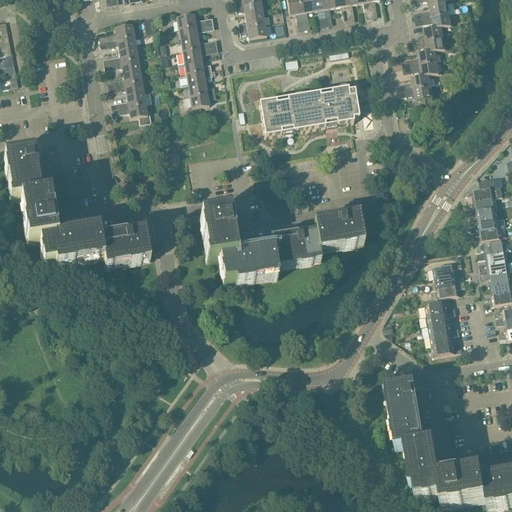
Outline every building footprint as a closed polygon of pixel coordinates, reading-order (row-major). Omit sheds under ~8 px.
[(238,4),(234,4),(235,10),(239,10),(261,6),(259,0),(241,0),(242,3),(238,4)] [(298,0),(289,0),(286,1),(289,19),(295,18),(295,22),(296,25),(302,24),(301,21),(298,0)] [(298,0),(301,21),(302,24),(308,24),(307,20),(306,16),(312,15),(309,0),(298,0)] [(309,0),(312,15),(317,14),(318,18),(319,22),(324,21),(324,17),(320,0),(309,0)] [(320,0),(324,17),(324,21),(330,20),(329,16),(329,12),(334,11),(332,0),(320,0)] [(332,0),(334,11),(340,10),(340,14),(341,18),(347,17),(346,13),(344,0),(332,0)] [(344,0),(346,13),(347,17),(353,16),(352,12),(351,9),(357,8),(355,0),(344,0)] [(355,0),(357,8),(362,7),(363,11),(363,14),(369,13),(369,10),(367,0),(355,0)] [(378,0),(367,0),(369,10),(369,13),(375,13),(374,9),(374,5),(379,4),(378,0)] [(420,0),(421,6),(425,5),(429,4),(430,10),(447,7),(450,6),(449,4),(447,4),(446,0),(420,0)] [(239,10),(235,10),(236,16),(240,15),(244,15),(245,20),(262,17),(265,17),(264,14),(262,15),(261,6),(239,10)] [(427,16),(423,17),(424,22),(428,22),(449,18),(447,7),(430,10),(431,15),(427,16)] [(242,26),(238,27),(239,33),(243,32),(264,29),(263,20),(265,19),(265,17),(262,17),(245,20),(245,26),(242,26)] [(176,21),(174,22),(174,24),(177,24),(178,32),(200,28),(203,28),(203,23),(199,24),(195,24),(194,18),(176,21)] [(428,22),(424,22),(425,28),(429,27),(433,27),(433,32),(441,31),(444,31),(451,30),(454,29),(453,27),(451,27),(449,18),(428,22)] [(151,23),(143,24),(146,39),(155,37),(154,32),(152,32),(151,26),(151,23)] [(180,41),(177,42),(178,44),(180,44),(198,41),(197,36),(201,35),(204,34),(203,28),(200,28),(178,32),(180,41)] [(284,38),(282,28),(274,30),(276,39),(284,38)] [(111,38),(108,39),(108,44),(112,44),(134,40),(132,29),(114,32),(115,38),(111,38)] [(243,32),(239,33),(240,38),(243,38),(247,37),(248,43),(266,40),(264,29),(243,32)] [(421,41),(417,41),(418,46),(422,46),(443,42),(442,34),(444,33),(444,31),(441,31),(433,32),(424,34),(425,40),(421,41)] [(112,44),(108,44),(109,50),(113,50),(117,49),(118,54),(136,51),(138,51),(138,48),(135,49),(134,40),(112,44)] [(180,44),(178,44),(178,47),(180,46),(182,55),(203,51),(207,51),(206,46),(203,46),(199,47),(198,41),(180,44)] [(422,46),(418,46),(419,52),(423,51),(426,51),(427,56),(435,55),(438,55),(445,54),(447,53),(447,51),(445,51),(443,42),(422,46)] [(115,61),(111,61),(112,67),(116,66),(138,63),(136,54),(139,53),(138,51),(136,51),(118,54),(119,60),(115,61)] [(182,55),(176,56),(177,67),(184,66),(201,63),(201,58),(204,58),(208,57),(207,51),(203,51),(182,55)] [(348,60),(347,55),(328,58),(329,63),(348,60)] [(415,65),(411,66),(411,70),(415,69),(437,66),(436,58),(438,57),(438,55),(435,55),(427,56),(417,58),(418,64),(415,65)] [(7,65),(4,65),(5,70),(14,68),(12,58),(5,59),(7,65)] [(284,63),(285,71),(296,70),(296,62),(284,63)] [(116,66),(112,67),(113,73),(117,72),(121,72),(122,77),(140,74),(138,63),(116,66)] [(184,66),(177,67),(178,73),(185,72),(186,77),(207,74),(211,73),(210,68),(206,69),(203,69),(201,63),(184,66)] [(415,69),(411,70),(413,76),(416,76),(420,75),(421,80),(429,79),(432,79),(439,77),(441,77),(441,74),(439,75),(437,66),(415,69)] [(119,83),(115,84),(116,89),(120,89),(141,85),(140,76),(142,76),(142,73),(140,74),(122,77),(123,83),(119,83)] [(187,86),(185,87),(185,89),(188,89),(205,86),(204,81),(208,80),(212,80),(211,73),(207,74),(186,77),(187,86)] [(409,88),(405,89),(406,94),(431,90),(430,81),(432,81),(432,79),(429,79),(421,80),(411,82),(412,88),(409,88)] [(120,89),(116,89),(117,95),(121,95),(125,94),(126,100),(143,97),(146,96),(145,94),(143,94),(141,85),(120,89)] [(188,89),(185,89),(186,92),(188,91),(189,100),(211,97),(215,96),(214,90),(210,91),(206,92),(205,86),(188,89)] [(433,99),(431,90),(406,94),(406,100),(414,98),(415,106),(414,107),(413,109),(413,111),(415,112),(417,113),(419,113),(420,112),(436,109),(434,98),(433,99)] [(287,106),(276,108),(275,104),(258,107),(264,141),(281,138),(280,135),(292,133),(292,136),(325,131),(324,128),(336,126),(336,129),(353,126),(352,123),(358,122),(354,95),(348,96),(347,92),(330,95),(331,99),(320,101),(319,97),(287,103),(287,106)] [(123,106),(119,106),(120,112),(124,112),(145,108),(144,99),(146,99),(146,96),(143,97),(126,100),(127,105),(123,106)] [(191,109),(189,109),(191,119),(201,117),(200,110),(209,109),(208,103),(212,103),(216,102),(215,96),(211,97),(189,100),(191,109)] [(124,112),(120,112),(121,118),(125,117),(129,116),(130,122),(139,121),(140,128),(150,126),(149,116),(147,117),(145,108),(124,112)] [(32,166),(31,157),(6,161),(13,206),(22,204),(29,248),(42,247),(45,270),(103,261),(104,270),(149,263),(145,238),(136,240),(136,236),(123,238),(124,242),(100,246),(99,236),(54,244),(53,236),(57,235),(55,223),(51,223),(47,200),(38,201),(34,178),(38,178),(36,165),(32,166)] [(473,199),(474,205),(494,202),(502,200),(500,190),(494,191),(493,182),(478,185),(480,193),(464,196),(465,200),(473,199)] [(275,183),(261,183),(263,194),(277,190),(275,183)] [(496,212),(494,202),(474,205),(475,212),(467,213),(468,216),(496,212)] [(476,219),(477,225),(498,222),(496,212),(468,216),(468,220),(476,219)] [(229,226),(228,218),(203,222),(210,267),(222,265),(226,289),(277,281),(276,272),(320,265),(319,255),(337,252),(363,248),(361,234),(359,225),(359,223),(350,224),(350,221),(337,223),(338,226),(314,230),(316,239),(271,246),(273,255),(235,262),(231,238),(234,238),(232,226),(229,226)] [(498,222),(477,225),(478,232),(471,233),(471,237),(479,235),(499,232),(504,231),(506,229),(504,222),(502,221),(498,222)] [(479,235),(471,237),(472,243),(480,242),(481,246),(501,243),(499,232),(479,235)] [(485,256),(477,257),(477,260),(506,256),(504,245),(484,248),(485,256)] [(486,262),(487,269),(507,266),(506,256),(477,260),(478,263),(486,262)] [(509,276),(507,266),(487,269),(488,276),(480,277),(481,280),(509,276)] [(433,272),(435,282),(456,279),(454,272),(462,271),(462,267),(433,272)] [(489,282),(490,289),(511,286),(509,276),(481,280),(481,284),(489,282)] [(435,282),(428,284),(430,294),(437,292),(465,288),(464,284),(457,286),(456,279),(435,282)] [(484,297),(484,300),(511,295),(511,291),(511,286),(490,289),(491,296),(484,297)] [(465,288),(437,292),(438,303),(459,299),(458,292),(466,291),(465,288)] [(502,308),(503,314),(511,312),(511,295),(484,300),(485,304),(493,302),(494,310),(502,308)] [(425,309),(427,319),(456,315),(455,311),(447,313),(446,306),(425,309)] [(511,312),(503,314),(504,321),(496,322),(497,326),(511,323),(511,312)] [(427,320),(419,321),(421,331),(429,330),(449,326),(448,320),(456,318),(456,315),(427,319),(427,320)] [(505,327),(506,334),(511,333),(511,323),(497,326),(497,329),(505,327)] [(431,340),(459,335),(458,332),(451,333),(449,326),(429,330),(431,340)] [(384,337),(391,336),(390,329),(383,330),(384,337)] [(511,344),(511,333),(506,334),(507,341),(499,342),(500,346),(511,344)] [(460,338),(459,335),(431,340),(432,350),(453,346),(452,340),(460,338)] [(434,360),(463,356),(462,351),(454,353),(453,346),(432,350),(434,360)] [(418,398),(414,399),(413,390),(388,394),(398,454),(407,452),(416,503),(440,499),(442,511),(486,504),(487,511),(490,511),(511,508),(511,482),(484,488),(483,479),(459,483),(458,480),(446,482),(446,485),(438,486),(432,448),(423,449),(417,411),(420,411),(418,398)]
